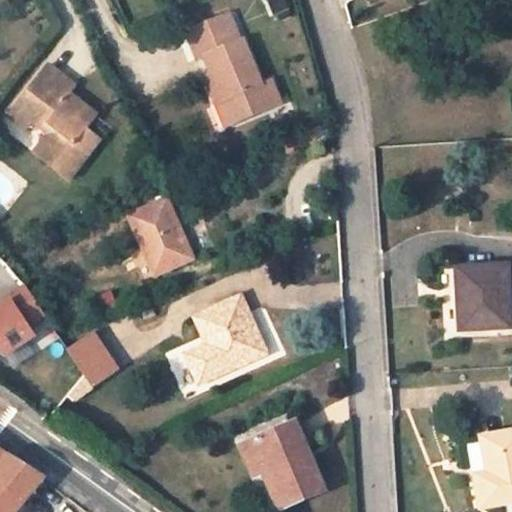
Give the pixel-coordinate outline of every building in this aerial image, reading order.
[(263,0),(271,19),(292,10),(287,0),(263,0)] [(197,59),(204,57),(211,73),(216,84),(209,86),(216,104),(223,101),(232,121),(279,102),(270,79),(262,82),(243,38),(240,39),(228,12),(185,32),(197,59)] [(25,129),(32,121),(47,132),(34,150),(68,177),(100,136),(89,127),(98,116),(67,92),(73,84),(48,65),(8,115),(25,129)] [(211,73),(204,75),(209,86),(216,84),(211,73)] [(223,101),(216,104),(225,124),(232,121),(223,101)] [(109,124),(98,116),(89,127),(100,136),(109,124)] [(156,159),(148,163),(153,173),(161,168),(156,159)] [(166,199),(128,216),(154,274),(193,257),(166,199)] [(507,264),(457,267),(459,330),(511,326),(507,264)] [(12,303),(0,310),(0,352),(6,356),(35,336),(28,326),(45,315),(26,287),(9,298),(12,303)] [(93,298),(97,316),(120,310),(116,292),(93,298)] [(239,295),(193,316),(219,373),(265,352),(239,295)] [(0,310),(12,303),(9,298),(0,304),(0,310)] [(69,338),(62,341),(76,362),(83,358),(69,338)] [(83,358),(76,362),(86,378),(91,385),(107,375),(93,352),(83,358)] [(294,419),(238,443),(254,479),(261,476),(277,511),(305,499),(297,481),(307,477),(296,452),(306,448),(294,419)] [(511,431),(480,437),(486,471),(488,483),(477,485),(480,506),(511,500),(511,431)] [(307,477),(297,481),(305,499),(325,490),(306,448),(296,452),(307,477)] [(0,511),(14,511),(43,478),(2,452),(0,454),(0,511)] [(486,471),(474,474),(477,485),(488,483),(486,471)]
